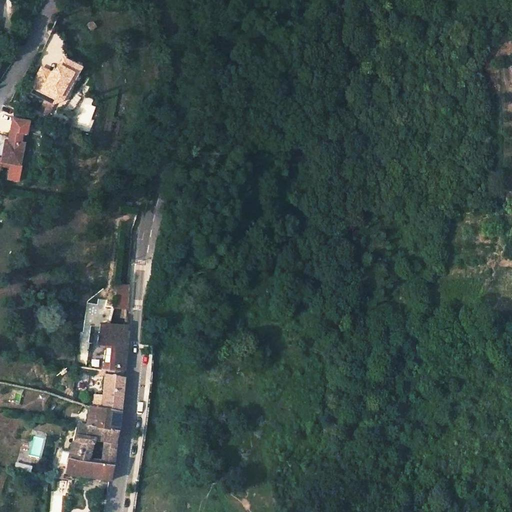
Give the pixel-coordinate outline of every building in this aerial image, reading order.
[(50,73),(41,68),(29,91),(46,100),(48,95),(53,98),(59,96),(70,74),(74,76),(79,68),(61,59),(55,71),(50,73)] [(48,95),(46,100),(53,103),(61,100),(74,76),(70,74),(59,96),(53,98),(48,95)] [(8,140),(5,140),(2,158),(0,157),(0,167),(0,165),(1,162),(11,163),(19,165),(23,143),(20,142),(21,133),(23,133),(25,120),(9,118),(9,122),(7,131),(9,131),(8,140)] [(116,308),(129,309),(129,284),(116,283),(116,308)] [(114,346),(112,370),(122,371),(125,342),(126,326),(99,323),(96,344),(114,346)] [(121,387),(122,379),(103,376),(101,398),(99,408),(91,407),(87,406),(84,427),(75,425),(68,462),(66,470),(62,469),(61,473),(75,477),(109,482),(110,470),(112,457),(115,433),(116,422),(118,411),(121,387)] [(93,397),(91,407),(99,408),(101,398),(93,397)]
